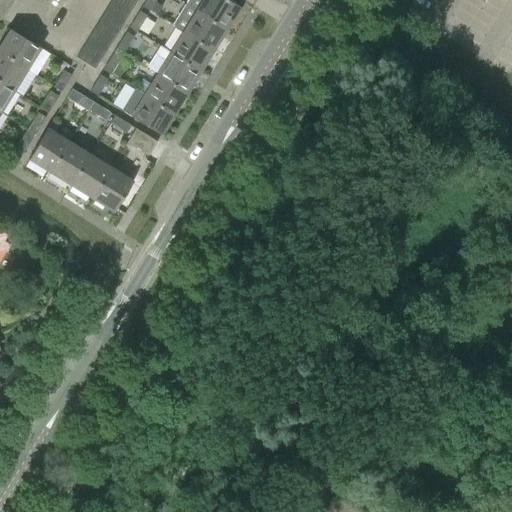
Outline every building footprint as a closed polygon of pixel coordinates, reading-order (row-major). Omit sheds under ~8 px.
[(135,3),(129,0),(111,0),(111,1),(129,13),(135,3)] [(156,0),(146,0),(142,7),(150,11),(156,0)] [(188,0),(186,4),(227,29),(240,7),(227,0),(188,0)] [(129,13),(111,1),(105,11),(124,22),(129,13)] [(227,29),(186,4),(173,25),(183,31),(214,50),(227,29)] [(105,11),(99,20),(118,31),(124,22),(105,11)] [(146,16),(139,11),(129,28),(137,32),(146,16)] [(94,29),(112,41),(118,31),(99,20),(94,29)] [(88,39),(106,50),(112,41),(94,29),(88,39)] [(0,44),(0,54),(27,70),(40,48),(9,30),(0,44)] [(214,50),(183,31),(170,53),(201,72),(214,50)] [(133,38),(126,33),(116,49),(123,54),(133,38)] [(82,48),(101,59),(106,50),(88,39),(82,48)] [(201,72),(170,53),(160,47),(147,68),(157,74),(188,93),(201,72)] [(101,59),(82,48),(76,58),(95,69),(101,59)] [(0,82),(14,91),(27,70),(0,54),(0,82)] [(120,58),(113,54),(103,70),(110,74),(120,58)] [(61,92),(71,75),(63,71),(53,87),(61,92)] [(144,95),(175,114),(188,93),(157,74),(144,95)] [(97,96),(107,80),(99,75),(89,91),(97,96)] [(0,111),(1,112),(14,91),(0,82),(0,111)] [(83,107),(88,99),(71,89),(66,97),(83,107)] [(48,113),(58,96),(50,92),(40,108),(48,113)] [(175,114),(144,95),(131,117),(161,136),(175,114)] [(109,113),(93,103),(88,111),(105,121),(109,113)] [(35,134),(45,117),(37,113),(27,129),(35,134)] [(130,127),(114,117),(110,124),(126,134),(130,127)] [(28,160),(50,173),(69,142),(48,129),(28,160)] [(148,156),(157,142),(135,129),(127,142),(148,156)] [(21,155),(32,139),(24,134),(14,150),(21,155)] [(50,173),(71,186),(90,155),(69,142),(50,173)] [(92,199),(104,180),(111,168),(90,155),(71,186),(92,199)] [(111,168),(104,180),(92,199),(114,213),(122,200),(128,190),(133,182),(111,168)] [(128,190),(122,200),(129,205),(136,195),(128,190)] [(511,223),(505,218),(477,260),(511,283),(511,223)]
